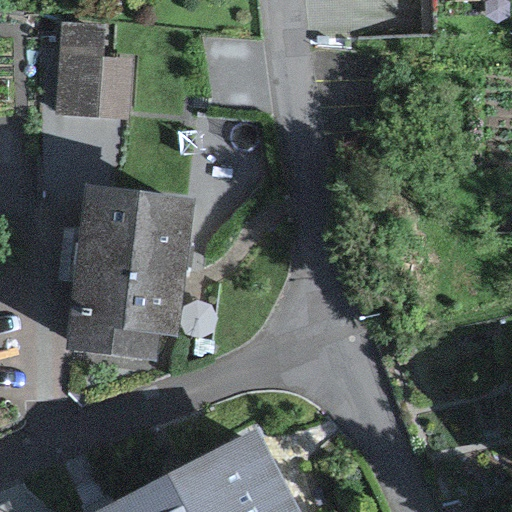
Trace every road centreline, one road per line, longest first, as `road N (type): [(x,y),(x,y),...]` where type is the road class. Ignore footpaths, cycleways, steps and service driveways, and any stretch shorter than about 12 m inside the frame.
road 1 (residential): [(337,347),(0,476)]
road 2 (residential): [(337,347),(274,0)]
road 3 (residential): [(430,511),(337,347)]
